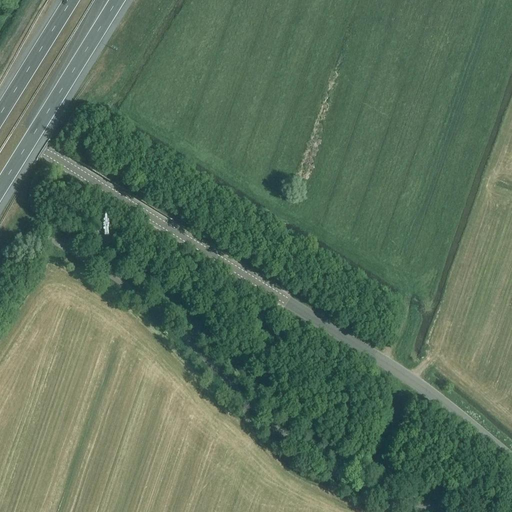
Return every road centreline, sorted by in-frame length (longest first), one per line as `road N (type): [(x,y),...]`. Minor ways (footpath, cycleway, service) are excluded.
road 1 (tertiary): [(511,458),(445,405),(0,121)]
road 2 (unclassified): [(422,511),(327,477),(247,416),(160,314),(39,228)]
road 3 (motorway): [(0,188),(117,0)]
road 4 (motorway): [(70,0),(0,113)]
